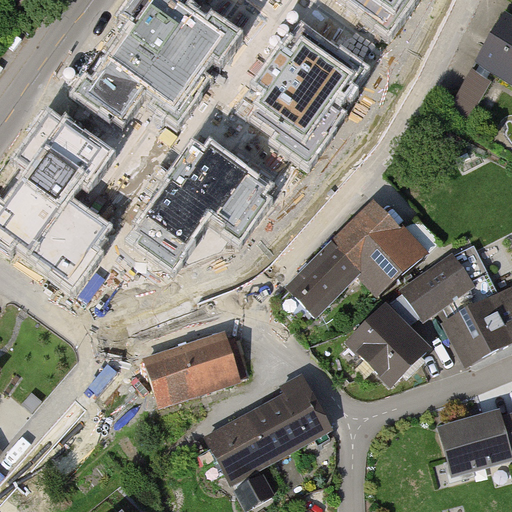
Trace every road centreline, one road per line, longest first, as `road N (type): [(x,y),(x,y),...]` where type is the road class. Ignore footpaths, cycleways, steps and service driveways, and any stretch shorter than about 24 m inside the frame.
road 1 (residential): [(469,0),(396,139),(243,316)]
road 2 (residential): [(0,274),(111,349),(205,319),(243,316)]
road 3 (residential): [(355,425),(511,367)]
road 4 (tertiary): [(0,131),(94,0)]
road 5 (residential): [(243,316),(292,350),(355,425)]
